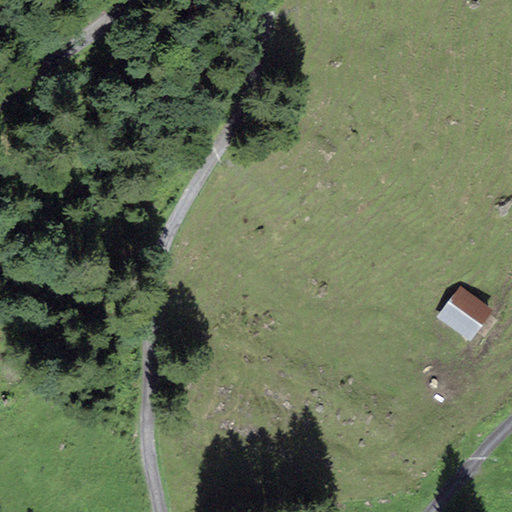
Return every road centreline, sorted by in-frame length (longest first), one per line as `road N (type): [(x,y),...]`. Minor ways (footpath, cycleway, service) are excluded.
road 1 (track): [(159,511),(147,454),(151,275),(252,91),(267,0)]
road 2 (track): [(130,0),(0,103)]
